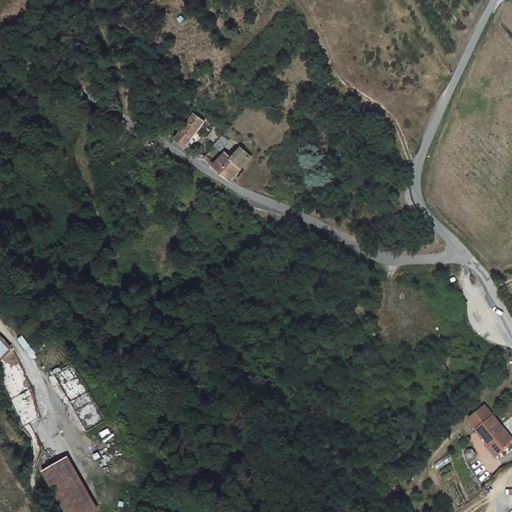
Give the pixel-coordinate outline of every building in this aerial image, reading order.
[(190,136),(206,116),(196,108),(171,141),(186,149),(193,139),(190,136)] [(224,130),(215,123),(206,132),(215,140),(224,130)] [(220,150),(228,141),(223,136),(215,146),(220,150)] [(231,178),(250,151),(237,140),(228,152),(223,149),(213,163),(229,175),(231,178)] [(0,361),(13,348),(0,333),(0,361)] [(511,445),(489,420),(480,410),(466,422),(475,432),(486,445),(488,443),(499,455),(511,445)] [(69,511),(91,511),(101,506),(71,451),(43,464),(69,511)]
